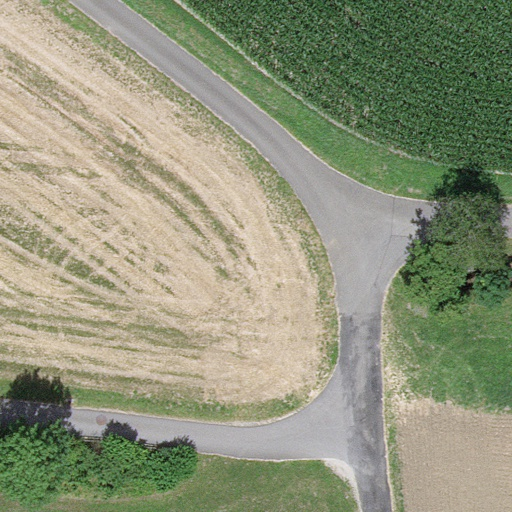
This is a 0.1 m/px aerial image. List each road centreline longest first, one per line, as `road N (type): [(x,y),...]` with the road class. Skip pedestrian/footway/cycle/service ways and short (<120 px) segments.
road 1 (unclassified): [(373,422),(348,203),(86,0)]
road 2 (residential): [(373,422),(271,431),(0,411)]
road 3 (track): [(511,222),(348,203)]
